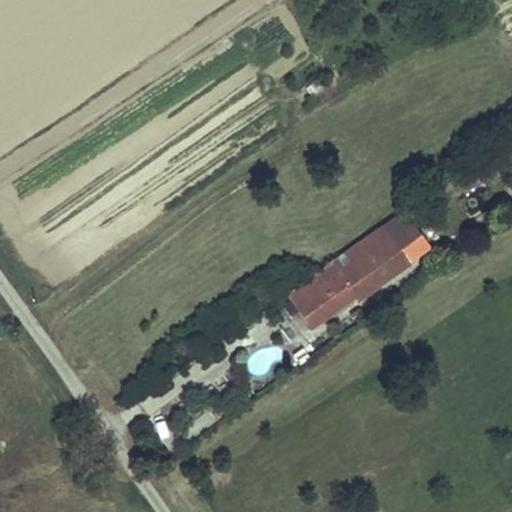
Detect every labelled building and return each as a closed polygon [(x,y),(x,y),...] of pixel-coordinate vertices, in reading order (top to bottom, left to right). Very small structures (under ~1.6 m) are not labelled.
[(328,86),(321,75),(307,86),(313,95),(328,86)] [(411,203),(381,225),(410,263),(431,247),(415,225),(423,218),(411,203)] [(389,236),(381,225),(331,260),(339,271),(389,236)] [(410,263),(389,236),(339,271),(296,302),(312,324),(355,294),(358,298),(411,265),(410,263)] [(296,302),(339,271),(331,260),(288,290),(296,302)] [(268,347),(251,368),(262,377),(279,356),(268,347)]
